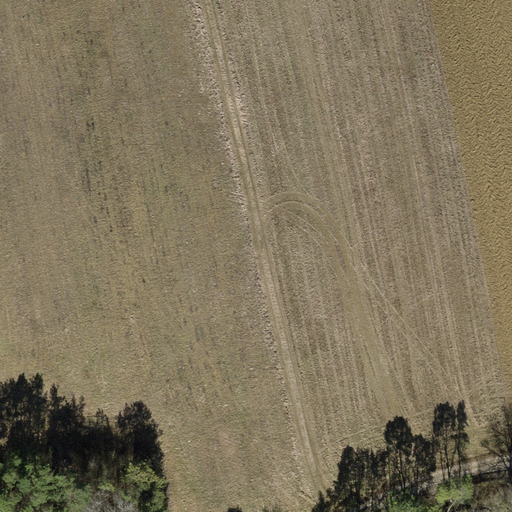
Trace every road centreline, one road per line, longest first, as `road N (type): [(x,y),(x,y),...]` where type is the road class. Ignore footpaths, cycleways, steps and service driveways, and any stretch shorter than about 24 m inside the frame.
road 1 (track): [(361,511),(219,0)]
road 2 (track): [(511,462),(413,487),(368,511)]
